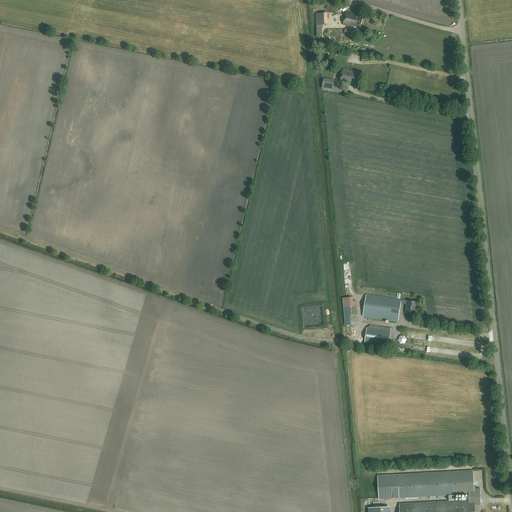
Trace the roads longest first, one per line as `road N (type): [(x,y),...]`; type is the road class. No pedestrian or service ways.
road 1 (unclassified): [(511,493),(458,0)]
road 2 (track): [(346,0),(462,32)]
